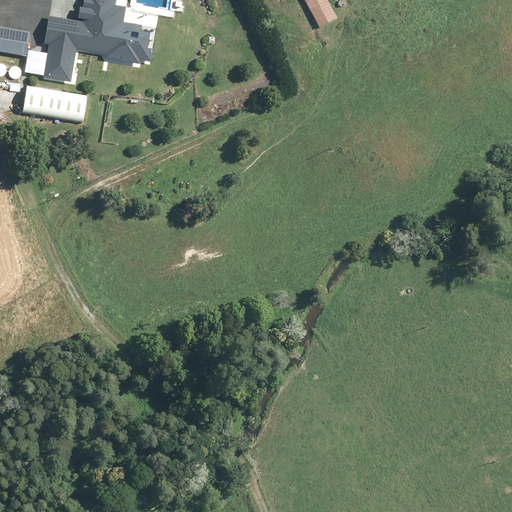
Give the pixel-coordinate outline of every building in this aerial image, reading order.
[(115,0),(82,0),(81,7),(78,6),(75,21),(48,17),(44,45),(46,45),(41,78),(70,82),(75,51),(105,55),(104,61),(138,66),(139,60),(150,62),(154,34),(140,31),(141,25),(123,22),(126,7),(115,5),(115,0)] [(327,0),(302,0),(317,29),(337,19),(327,0)] [(30,31),(0,27),(0,53),(26,57),(30,31)] [(20,69),(0,66),(0,78),(19,81),(20,69)] [(87,95),(26,86),(22,111),(83,120),(87,95)]
